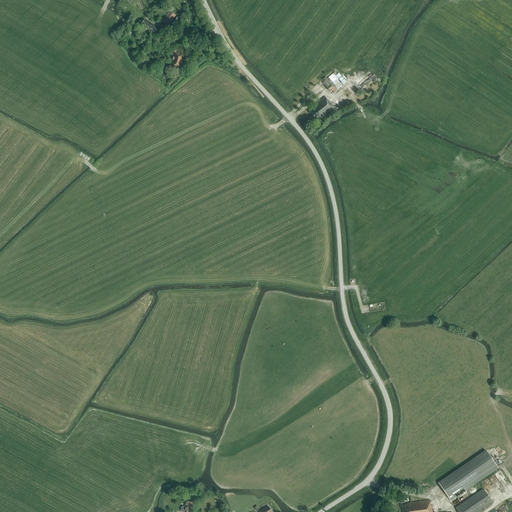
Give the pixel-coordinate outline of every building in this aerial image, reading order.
[(168,26),(175,16),(169,12),(162,22),(168,26)] [(159,29),(144,19),(141,24),(156,33),(159,29)] [(174,49),(173,52),(170,62),(172,62),(170,67),(180,69),(184,54),(176,52),(176,50),(174,49)] [(337,89),(342,86),(337,80),(338,80),(333,74),(323,82),(326,88),(329,91),(331,90),(333,92),(337,89)] [(317,122),(335,108),(329,100),(328,101),(325,97),(317,104),(317,105),(314,107),(315,107),(309,112),(317,122)] [(486,451),(439,483),(451,502),(455,499),(454,497),(497,467),(486,451)] [(458,511),(477,511),(492,502),(483,489),(455,508),(458,511)] [(193,502),(190,501),(185,501),(185,506),(182,506),(181,507),(181,510),(181,511),(192,511),(193,505),(193,502)] [(432,511),(432,509),(431,505),(430,506),(430,501),(407,503),(407,504),(401,505),(402,511),(432,511)]
